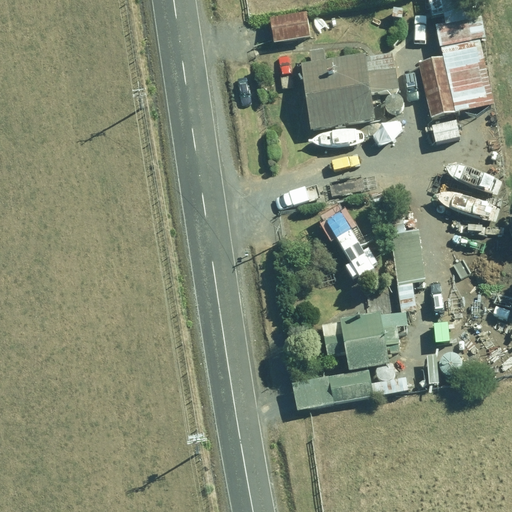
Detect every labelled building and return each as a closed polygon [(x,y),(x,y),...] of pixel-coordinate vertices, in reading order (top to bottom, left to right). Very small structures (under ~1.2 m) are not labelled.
[(272,48),(276,48),(307,42),(302,16),(267,23),(272,48)] [(438,53),(478,44),(487,42),(482,19),(433,29),(438,53)] [(478,44),(438,53),(439,61),(418,65),(429,123),(492,110),(478,44)] [(306,135),(349,130),(351,146),(377,143),(372,106),(368,107),(367,97),(392,95),(387,59),(363,61),(324,66),(323,55),(309,57),(310,68),(299,69),(306,135)] [(457,121),(430,126),(433,148),(461,144),(457,121)] [(403,220),(387,222),(399,313),(415,311),(403,220)] [(351,277),(331,280),(336,313),(356,310),(351,277)] [(402,329),(399,314),(336,326),(338,337),(319,341),(323,361),(342,358),(345,376),(388,368),(385,350),(397,347),(394,330),(402,329)] [(366,376),(291,388),(295,415),(371,402),(366,376)]
